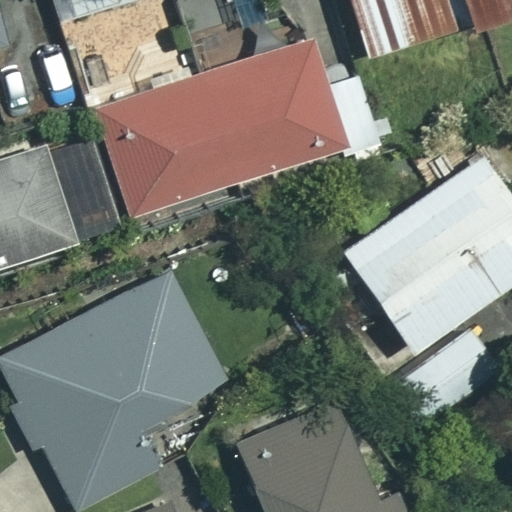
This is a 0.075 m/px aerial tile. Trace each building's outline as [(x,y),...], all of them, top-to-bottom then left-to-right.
[(452,31),(442,0),(349,0),(367,57),(452,31)] [(511,16),(511,0),(460,0),(471,31),(511,16)] [(325,84),(313,42),(95,107),(126,211),(376,136),(358,74),(325,84)] [(0,266),(74,244),(44,145),(0,158),(0,266)] [(511,283),(511,201),(480,155),(342,251),(412,352),(511,283)] [(226,385),(166,270),(0,356),(0,366),(75,509),(155,468),(136,432),(226,385)] [(494,362),(470,329),(390,386),(414,419),(494,362)] [(391,511),(341,396),(234,443),(263,511),(181,511),(176,499),(146,511),(391,511)]
